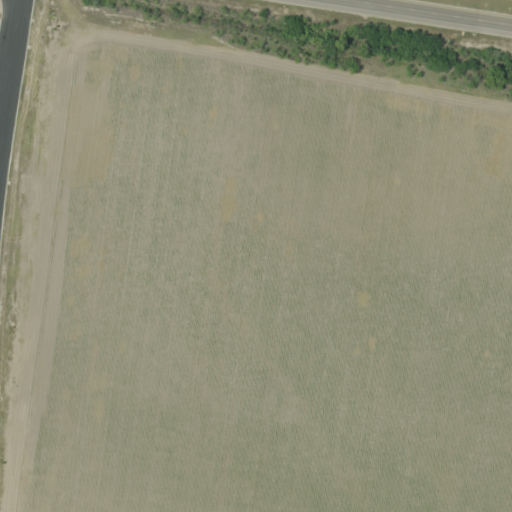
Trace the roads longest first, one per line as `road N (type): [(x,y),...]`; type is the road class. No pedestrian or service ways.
road 1 (secondary): [(349,0),(511,23)]
road 2 (trunk): [(0,119),(20,0)]
